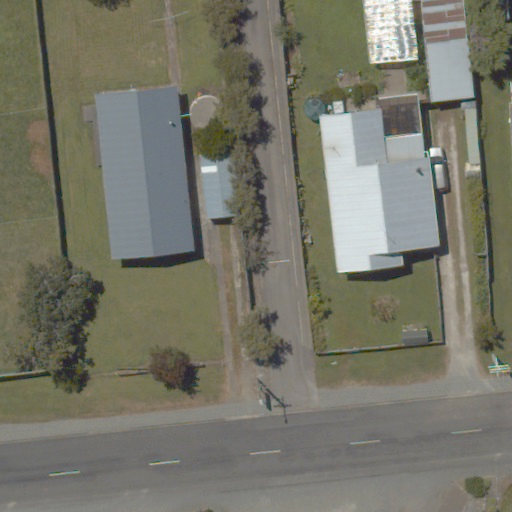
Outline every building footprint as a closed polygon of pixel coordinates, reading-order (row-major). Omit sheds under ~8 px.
[(470,0),(422,0),(429,97),(477,94),(470,0)] [(181,80),(95,88),(110,255),(196,247),(181,80)] [(442,237),(433,150),(388,155),(381,92),(317,99),(336,268),(404,261),(402,241),(442,237)] [(235,144),(197,147),(202,217),(240,214),(235,144)] [(244,221),(210,223),(216,292),(249,290),(244,221)]
